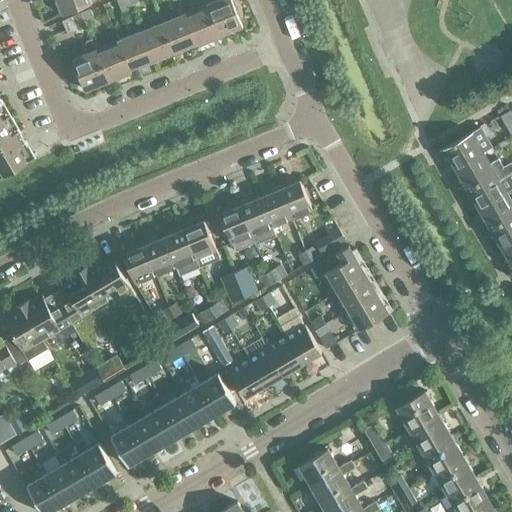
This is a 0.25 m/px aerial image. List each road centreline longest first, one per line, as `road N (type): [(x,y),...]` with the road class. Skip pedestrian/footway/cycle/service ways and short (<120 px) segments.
road 1 (residential): [(14,0),(57,104),(80,122),(99,122),(286,46)]
road 2 (residential): [(137,511),(439,332)]
road 3 (residential): [(0,268),(94,212),(317,120)]
road 4 (residential): [(439,332),(317,120)]
road 5 (residential): [(511,458),(439,332)]
